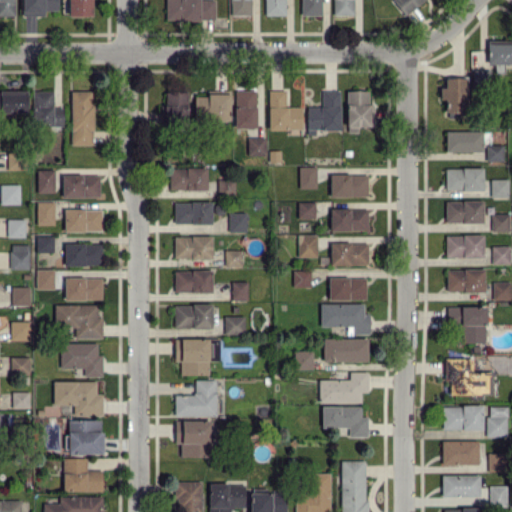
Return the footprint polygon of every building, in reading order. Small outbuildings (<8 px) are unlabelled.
[(511,63),(511,39),(486,40),(486,64),(511,63)] [(489,86),(489,69),(472,69),(471,85),(489,86)] [(444,112),(465,112),(465,77),(443,77),(443,87),(439,87),(439,99),(444,99),(444,112)] [(481,131),(444,130),(444,151),(481,151),(481,131)] [(502,160),(502,144),(485,144),(485,161),(502,160)] [(444,190),(482,189),(481,167),(444,167),(444,190)] [(507,197),(507,179),(489,178),(489,196),(507,197)] [(444,201),(444,223),(482,222),(481,200),(444,201)] [(507,213),(490,213),(490,231),(508,231),(507,213)] [(444,234),(444,256),(482,257),(482,235),(444,234)] [(509,264),(508,245),(490,245),(490,264),(509,264)] [(445,291),(483,291),(482,269),(445,269),(445,291)] [(491,300),(509,299),(509,281),(491,281),(491,300)] [(483,342),(484,306),(447,305),(446,322),(461,323),(460,342),(483,342)] [(490,371),(472,372),(471,357),(443,358),(443,381),(448,381),(448,395),(491,394),(490,371)] [(481,405),(441,405),(441,429),(481,429),(481,405)] [(505,436),(506,406),(486,406),(485,436),(505,436)] [(477,465),(477,440),(440,440),(440,464),(477,465)] [(486,453),(487,471),(507,470),(507,453),(486,453)] [(478,475),(440,475),(441,496),(478,495),(478,475)] [(505,485),(488,485),(488,505),(505,505),(505,485)]
